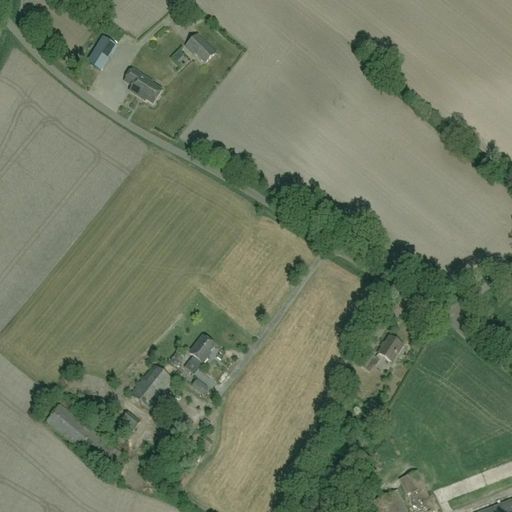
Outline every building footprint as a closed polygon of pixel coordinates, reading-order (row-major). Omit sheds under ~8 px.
[(204,65),(215,54),(197,35),(184,48),(193,57),(194,55),(204,65)] [(102,38),(86,64),(100,73),(117,47),(102,38)] [(178,60),(184,53),(180,50),(174,56),(178,60)] [(132,71),(124,82),(133,88),(129,92),(140,99),(141,98),(143,100),(143,101),(145,103),(146,101),(153,106),(162,92),(151,85),(152,84),(132,71)] [(214,346),(202,337),(188,354),(192,357),(188,362),(196,369),(201,363),(202,365),(208,357),(207,356),(214,346)] [(391,365),(403,347),(389,338),(378,356),(391,365)] [(363,371),(372,357),(362,351),(353,364),(363,371)] [(175,368),(182,358),(176,353),(169,363),(175,368)] [(150,412),(173,383),(154,367),(130,397),(150,412)] [(113,478),(128,460),(60,406),(46,424),(113,478)] [(133,433),(140,424),(128,414),(121,423),(133,433)] [(206,452),(213,444),(198,431),(191,439),(206,452)] [(149,467),(166,450),(158,443),(142,459),(149,467)] [(188,468),(199,456),(183,443),(173,456),(188,468)]
